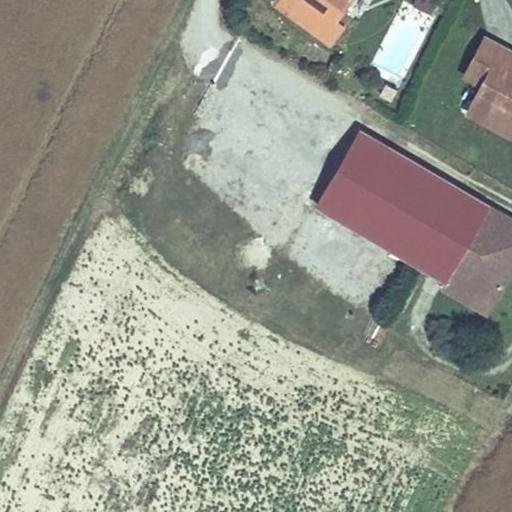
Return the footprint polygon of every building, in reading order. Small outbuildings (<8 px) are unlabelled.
[(295,13),(274,0),(272,0),(270,3),(292,17),(295,13)] [(274,0),(295,13),(292,17),(278,38),(336,75),(347,60),(335,51),(341,41),(361,12),(343,0),(274,0)] [(354,49),(341,41),(335,51),(347,60),(354,49)] [(511,82),(502,78),(506,71),(488,63),(469,103),(487,111),(473,141),(511,159),(511,82)] [(502,78),(511,82),(511,73),(506,71),(502,78)] [(487,229),(351,157),(312,232),(448,304),(456,292),(498,315),(511,287),(511,249),(484,235),(487,229)] [(511,242),(487,229),(484,235),(511,249),(511,242)] [(498,315),(456,292),(448,304),(445,311),(488,334),(498,315)]
